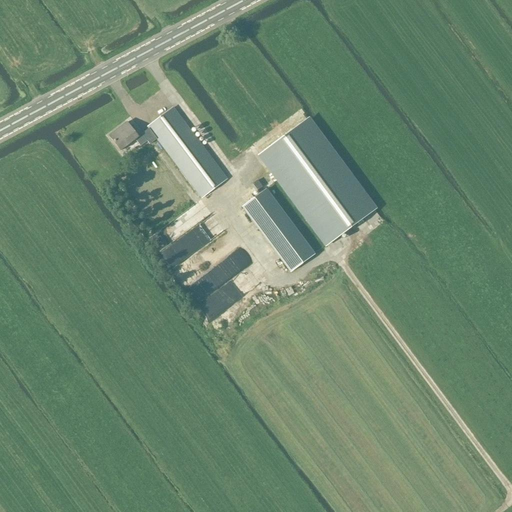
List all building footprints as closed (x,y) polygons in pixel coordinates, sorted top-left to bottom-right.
[(173,108),(147,127),(148,129),(156,140),(201,199),(226,179),(173,108)] [(126,123),(109,136),(120,151),(134,141),(140,147),(147,142),(149,145),(156,140),(148,129),(137,139),(126,123)] [(374,210),(316,131),(310,135),(301,124),(265,151),(274,162),(267,167),(326,246),(374,210)] [(257,191),(262,187),(257,181),(252,185),(257,191)] [(266,190),(242,208),(290,272),(314,254),(266,190)]
